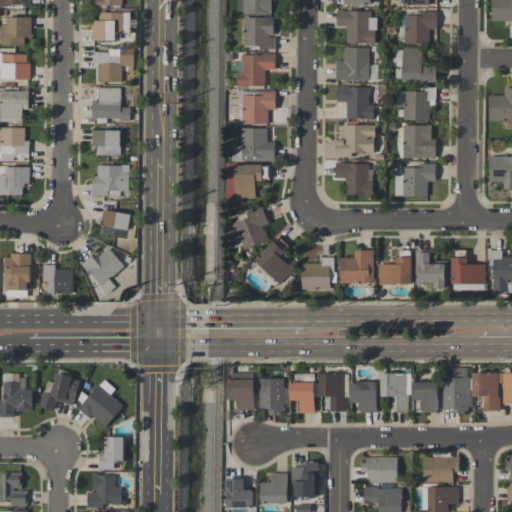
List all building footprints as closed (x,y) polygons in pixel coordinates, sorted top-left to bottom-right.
[(237,0),(238,13),(272,13),(271,0),(237,0)] [(511,0),(491,0),(491,21),(511,21),(511,26),(511,0)] [(374,10),(336,11),(336,26),(346,26),(346,44),(375,43),(374,10)] [(405,15),(404,44),(428,45),(429,29),(437,29),(437,12),(419,11),(419,15),(405,15)] [(122,13),(99,13),(99,21),(92,20),(92,40),(115,40),(115,33),(122,33),(122,13)] [(31,17),(8,17),(8,25),(0,25),(0,44),(24,45),(24,37),(31,37),(31,17)] [(243,47),(275,47),(275,38),(273,38),(273,17),(243,17),(243,47)] [(335,81),(369,80),(368,47),(343,48),(344,61),(335,61),(335,81)] [(121,82),(121,64),(134,65),(134,50),(93,49),(92,63),(97,63),(97,82),(121,82)] [(436,82),(437,66),(422,66),(422,49),(394,49),(394,82),(436,82)] [(1,80),(29,79),(28,53),(0,54),(0,67),(1,67),(1,80)] [(275,54),(242,54),(242,72),(237,72),(238,87),(265,86),(265,70),(275,70),(275,54)] [(346,119),(373,119),(373,105),(369,105),(370,87),(337,86),(336,101),(346,102),(346,119)] [(489,120),(511,120),(511,87),(504,87),(504,95),(490,95),(489,120)] [(120,88),(98,88),(99,101),(91,102),(92,120),(130,119),(130,108),(121,108),(120,88)] [(28,109),(28,90),(0,90),(0,121),(22,121),(22,109),(28,109)] [(435,90),(398,90),(398,103),(403,103),(403,120),(429,120),(429,105),(435,105),(435,90)] [(242,124),(268,124),(268,110),(276,110),(275,91),(242,91),(242,124)] [(375,125),(337,124),(336,138),(335,138),(335,157),(351,157),(351,153),(374,154),(375,125)] [(403,125),(403,157),(435,158),(435,139),(431,138),(431,125),(403,125)] [(25,127),(0,127),(0,142),(0,160),(28,161),(29,140),(24,140),(25,127)] [(275,142),(267,142),(267,128),(242,128),(242,146),(233,146),(233,161),(275,161),(275,142)] [(120,130),(92,130),(92,147),(96,147),(96,155),(121,155),(120,130)] [(511,156),(489,156),(488,181),(503,181),(502,189),(511,189),(511,156)] [(345,194),(372,195),(372,181),(368,181),(368,163),(335,163),(335,178),(346,178),(345,194)] [(427,196),(427,181),(435,181),(435,164),(417,163),(417,168),(394,168),(394,196),(427,196)] [(129,165),(97,165),(97,175),(92,175),(92,196),(120,196),(120,192),(129,192),(129,165)] [(0,194),(22,195),(22,183),(29,183),(29,167),(0,166),(0,194)] [(233,223),(245,250),(268,240),(262,226),(269,223),(262,206),(246,213),(248,217),(233,223)] [(131,214),(104,210),(100,235),(129,239),(131,225),(129,225),(131,214)] [(289,246),(278,236),(254,261),(278,284),(293,269),(280,256),(289,246)] [(84,265),(107,293),(115,286),(109,278),(124,266),(107,246),(84,265)] [(373,250),(353,250),(353,258),(340,257),(340,283),(373,283),(373,250)] [(511,256),(502,257),(502,250),(489,250),(489,272),(492,272),(493,291),(507,291),(507,283),(511,282),(511,256)] [(445,263),(430,264),(430,251),(415,251),(416,283),(432,283),(432,289),(445,288),(445,263)] [(4,297),(30,297),(30,254),(5,254),(4,297)] [(330,290),(331,278),(334,278),(334,257),(321,257),(321,263),(302,263),(301,289),(330,290)] [(378,284),(412,284),(412,257),(395,257),(396,264),(378,264),(378,284)] [(485,264),(467,264),(467,258),(452,257),(451,284),(485,284),(485,264)] [(72,293),(72,269),(55,269),(55,265),(42,265),(42,281),(47,281),(47,293),(72,293)] [(470,413),(469,367),(443,368),(444,409),(452,409),(452,413),(470,413)] [(483,411),(499,410),(498,372),(472,373),(473,397),(483,396),(483,411)] [(320,373),(320,410),(346,410),(345,373),(320,373)] [(410,373),(380,373),(380,396),(391,396),(391,411),(409,412),(410,373)] [(502,404),(511,403),(511,373),(503,373),(502,404)] [(32,389),(24,389),(25,375),(3,374),(2,417),(15,417),(15,411),(32,412),(32,389)] [(39,407),(54,410),(56,401),(74,405),(79,378),(55,374),(52,394),(42,392),(39,407)] [(268,415),(284,414),(284,403),(286,403),(286,378),(258,379),(259,409),(268,409),(268,415)] [(110,395),(115,389),(103,379),(79,408),(105,428),(123,405),(110,395)] [(315,412),(314,382),(289,382),(290,401),(299,401),(299,412),(315,412)] [(376,382),(350,382),(350,402),(359,402),(360,412),(377,412),(376,382)] [(437,412),(437,382),(412,382),(412,400),(422,400),(422,412),(437,412)] [(114,470),(114,463),(124,462),(123,436),(105,437),(105,453),(99,453),(99,470),(114,470)] [(422,457),(423,482),(453,481),(452,472),(459,472),(459,456),(422,457)] [(367,482),(397,482),(397,457),(361,458),(361,473),(367,473),(367,482)] [(318,496),(318,461),(301,462),(301,466),(291,466),(291,497),(318,496)] [(27,506),(28,490),(21,490),(21,472),(0,472),(0,499),(11,500),(10,506),(27,506)] [(287,503),(288,473),(271,473),(270,483),(261,483),(261,502),(287,503)] [(87,506),(121,507),(121,487),(115,487),(116,475),(93,474),(92,492),(87,492),(87,506)] [(244,478),(226,479),(227,507),(253,507),(252,490),(245,490),(244,478)] [(401,511),(401,487),(363,488),(363,504),(378,503),(378,511),(401,511)] [(458,487),(427,488),(427,511),(448,511),(448,504),(458,503),(458,487)]
